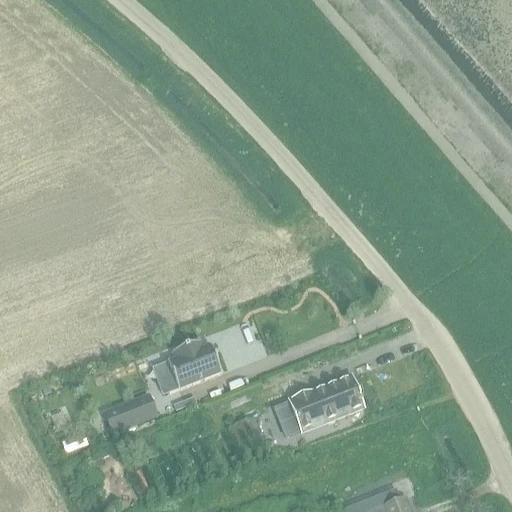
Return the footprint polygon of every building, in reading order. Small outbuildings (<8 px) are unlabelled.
[(358,335),(363,354),(390,348),(386,328),(358,335)] [(210,342),(217,362),(232,357),(225,337),(210,342)] [(172,377),(163,381),(169,396),(178,392),(221,375),(210,347),(202,350),(200,344),(172,355),(174,361),(167,364),(172,377)] [(383,396),(406,388),(395,359),(372,367),(383,396)] [(312,395),(288,405),(299,434),(324,425),(364,409),(352,380),(312,395)] [(226,397),(231,410),(259,401),(254,387),(226,397)] [(360,389),(362,402),(380,399),(379,387),(360,389)] [(111,439),(156,421),(153,412),(148,399),(103,418),(111,439)] [(227,430),(226,430),(236,457),(248,452),(255,450),(245,423),(227,430)] [(396,491),(342,511),(408,511),(404,501),(401,503),(396,491)]
